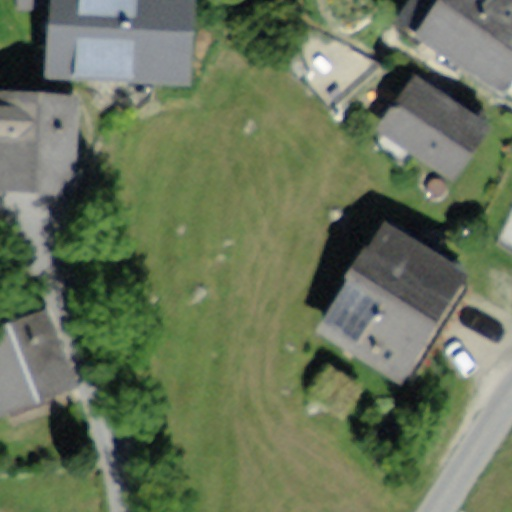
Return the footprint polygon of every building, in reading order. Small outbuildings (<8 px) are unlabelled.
[(183,0),(29,0),(20,78),(172,96),(183,0)] [(511,3),(507,0),(435,0),(405,44),(492,104),(511,76),(511,3)] [(415,81),(374,137),(447,190),(488,134),(415,81)] [(70,110),(0,102),(0,200),(59,207),(70,110)] [(470,289),(375,227),(304,335),(399,397),(470,289)] [(0,422),(62,396),(28,318),(0,329),(0,422)]
